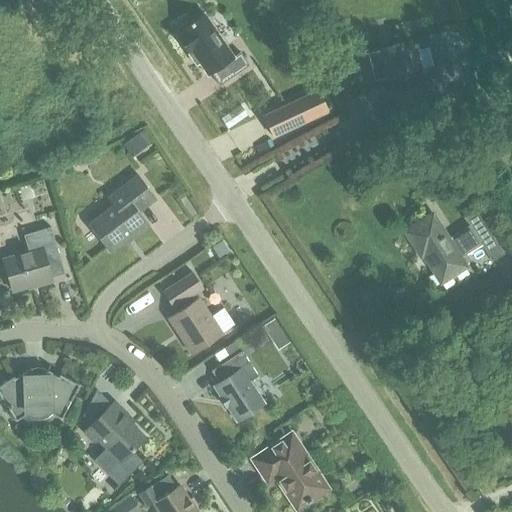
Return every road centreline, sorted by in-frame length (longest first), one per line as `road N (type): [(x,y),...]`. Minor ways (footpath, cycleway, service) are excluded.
road 1 (unclassified): [(443,511),(233,203)]
road 2 (unclassified): [(233,203),(96,0)]
road 3 (residential): [(243,511),(153,380),(90,338)]
road 4 (residential): [(233,203),(116,286),(90,338)]
